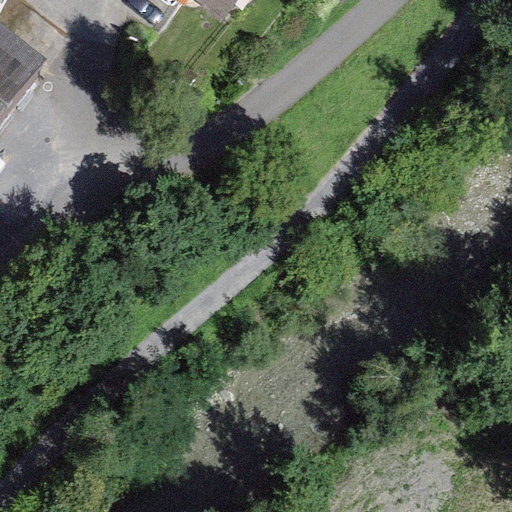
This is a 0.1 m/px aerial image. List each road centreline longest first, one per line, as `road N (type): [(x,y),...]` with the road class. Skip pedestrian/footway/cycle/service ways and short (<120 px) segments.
road 1 (track): [(480,0),(436,74),(0,507)]
road 2 (unknown): [(78,0),(70,202)]
